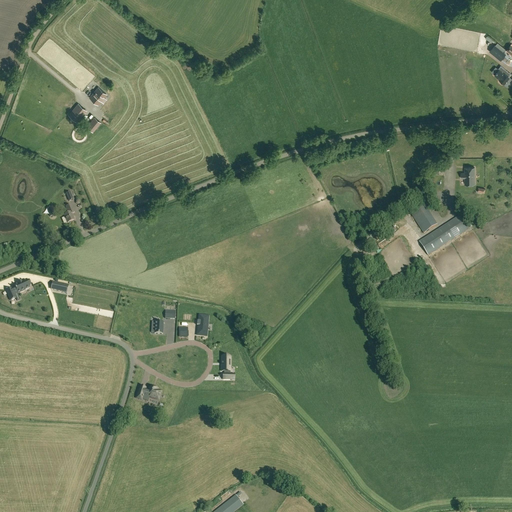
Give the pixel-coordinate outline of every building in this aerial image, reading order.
[(506,54),(495,45),(489,52),(501,61),(506,54)] [(511,79),(509,76),(510,74),(511,74),(501,66),(498,69),(499,70),(495,75),(500,79),(499,80),(500,80),(500,81),(500,82),(502,84),(503,84),(504,83),(504,84),(508,79),(511,82),(510,82),(511,83),(511,79)] [(98,87),(89,98),(98,105),(106,95),(98,87)] [(69,115),(77,122),(86,111),(78,104),(69,115)] [(95,118),(87,127),(93,132),(100,123),(95,118)] [(475,178),(475,174),(475,168),(465,168),(465,173),(461,173),(461,178),(465,178),(465,184),(475,184),(475,178)] [(424,233),(438,225),(424,204),(410,212),(424,233)] [(67,223),(74,220),(72,213),(74,212),(71,205),(66,207),(69,213),(64,215),(67,223)] [(50,217),(56,214),(52,206),(46,209),(50,217)] [(428,255),(472,227),(463,213),(420,242),(428,255)] [(31,284),(29,280),(27,281),(27,280),(22,282),(21,281),(17,283),(18,284),(14,285),(15,287),(12,289),(11,288),(6,291),(10,301),(16,298),(14,295),(18,293),(18,294),(25,290),(30,288),(29,285),(31,284)] [(115,300),(116,293),(92,289),(90,295),(115,300)] [(199,332),(199,335),(206,336),(205,335),(205,333),(207,333),(208,316),(199,316),(199,321),(197,321),(198,321),(198,325),(197,325),(198,326),(198,332),(199,332)] [(163,334),(163,322),(155,322),(154,334),(163,334)] [(223,374),(223,379),(230,379),(230,371),(230,357),(222,357),(222,363),(221,363),(222,363),(222,365),(221,365),(222,365),(222,366),(221,366),(221,371),(224,371),(224,374),(223,374)] [(138,393),(136,398),(142,400),(143,395),(159,400),(161,391),(157,390),(158,389),(151,387),(151,388),(149,388),(148,390),(145,389),(144,393),(139,391),(138,393)] [(233,511),(243,505),(236,495),(214,511),(233,511)]
